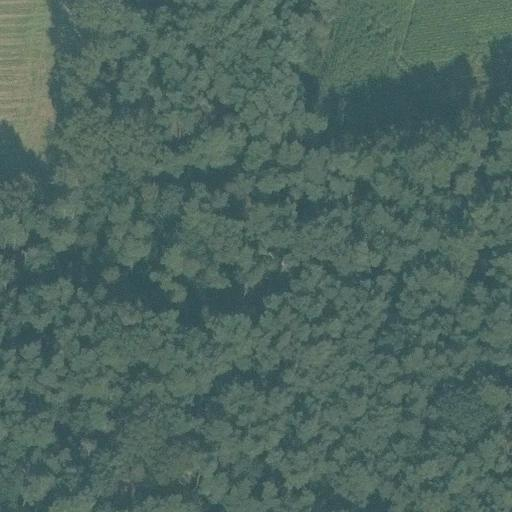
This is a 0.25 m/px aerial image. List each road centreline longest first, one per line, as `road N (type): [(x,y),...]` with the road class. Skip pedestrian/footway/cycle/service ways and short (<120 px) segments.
road 1 (track): [(248,184),(279,484),(511,481)]
road 2 (track): [(248,184),(511,143)]
road 3 (track): [(0,216),(151,197)]
